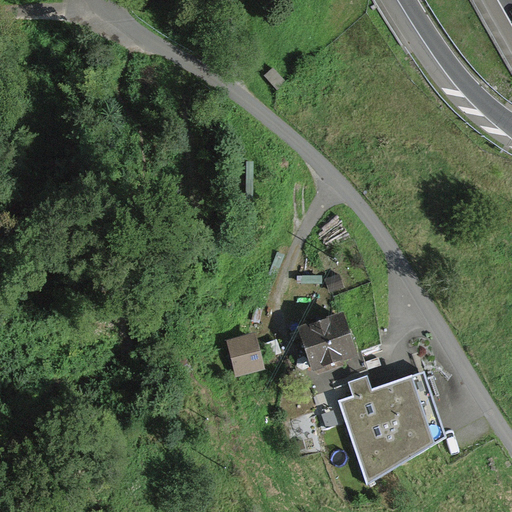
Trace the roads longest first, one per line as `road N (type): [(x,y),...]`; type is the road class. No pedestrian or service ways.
road 1 (unclassified): [(511,443),(346,191),(280,127),(125,23),(104,0)]
road 2 (motorway): [(408,0),(464,82),(511,126)]
